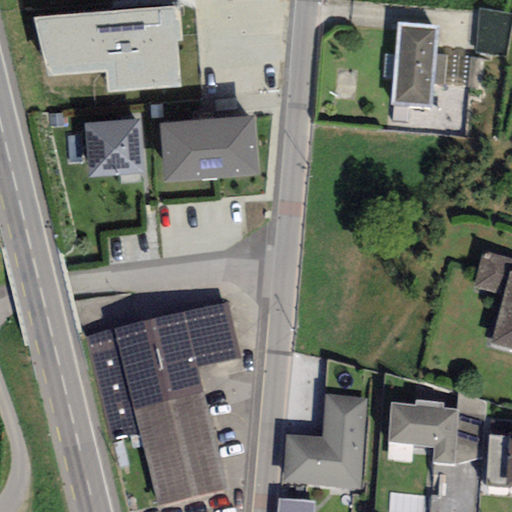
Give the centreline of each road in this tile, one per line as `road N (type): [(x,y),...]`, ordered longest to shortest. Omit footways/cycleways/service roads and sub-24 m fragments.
road 1 (unclassified): [(304,0),(263,511)]
road 2 (secondary): [(0,137),(88,511)]
road 3 (track): [(0,306),(164,272),(281,267)]
road 4 (track): [(0,511),(19,477),(0,394)]
